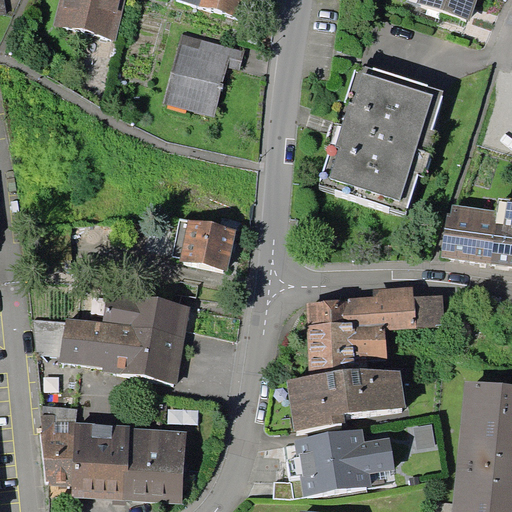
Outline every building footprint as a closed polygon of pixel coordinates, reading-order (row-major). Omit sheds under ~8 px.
[(125,0),(62,0),(56,32),(116,45),(125,0)] [(244,0),(173,0),(171,10),(237,28),(244,0)] [(474,0),(412,0),(411,4),(466,24),(474,0)] [(232,50),(181,36),(163,103),(215,117),(232,50)] [(438,100),(353,71),(315,186),(400,214),(438,100)] [(120,157),(74,149),(68,186),(91,190),(114,194),(120,157)] [(46,185),(23,188),(27,219),(50,216),(46,185)] [(114,194),(91,190),(87,218),(109,222),(114,194)] [(452,207),(442,259),(511,267),(511,204),(499,203),(497,214),(452,207)] [(231,233),(181,224),(173,267),(223,276),(231,233)] [(373,304),(304,309),(309,377),(392,372),(390,337),(442,334),(440,300),(412,302),(411,291),(372,293),(373,304)] [(99,326),(63,321),(56,368),(175,386),(187,310),(104,297),(99,326)] [(352,376),(280,387),(288,439),(337,433),(335,423),(398,415),(393,377),(352,376)] [(511,511),(511,393),(460,389),(448,511),(511,511)] [(76,409),(40,407),(45,494),(70,494),(70,501),(121,505),(177,510),(182,437),(126,433),(126,428),(75,426),(76,409)] [(359,435),(289,446),(299,505),(369,493),(367,481),(392,477),(387,447),(361,451),(359,435)]
